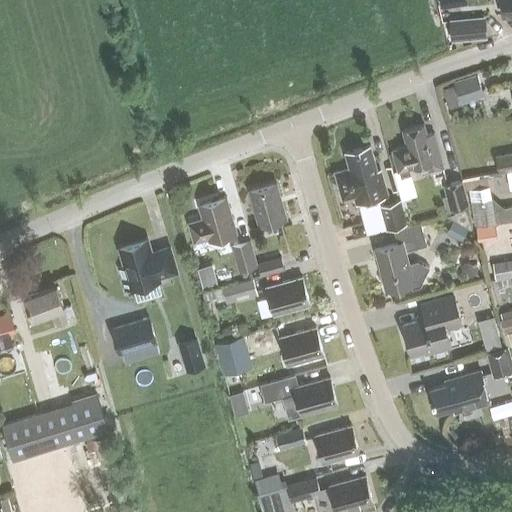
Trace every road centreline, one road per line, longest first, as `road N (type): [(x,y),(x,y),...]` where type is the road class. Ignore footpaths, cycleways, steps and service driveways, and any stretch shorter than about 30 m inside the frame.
road 1 (residential): [(511,461),(430,461),(390,425),(294,123)]
road 2 (unclassified): [(0,244),(294,123)]
road 3 (unclassified): [(294,123),(511,45)]
